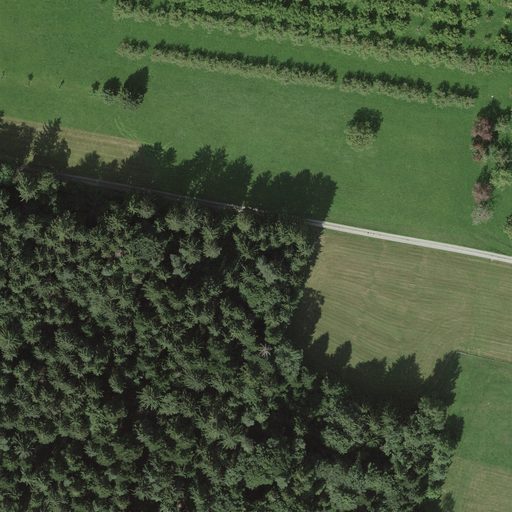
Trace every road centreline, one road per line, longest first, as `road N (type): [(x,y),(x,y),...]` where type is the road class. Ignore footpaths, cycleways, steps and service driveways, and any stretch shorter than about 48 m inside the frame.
road 1 (track): [(511,261),(0,170)]
road 2 (track): [(187,511),(0,348)]
